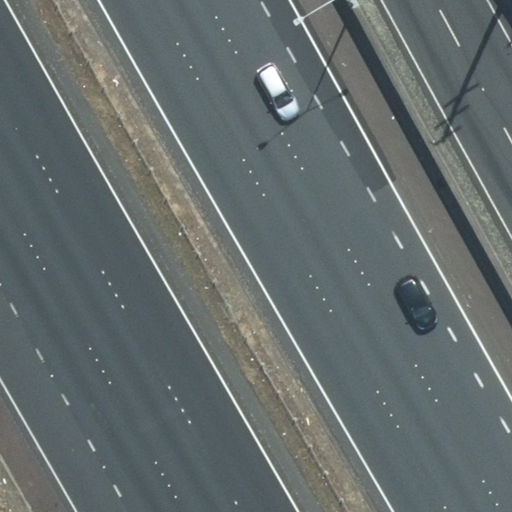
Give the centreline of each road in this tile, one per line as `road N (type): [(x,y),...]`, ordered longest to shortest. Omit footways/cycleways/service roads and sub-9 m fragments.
road 1 (motorway): [(161,0),(456,511)]
road 2 (motorway): [(243,511),(0,77)]
road 3 (motorway): [(237,511),(0,232)]
